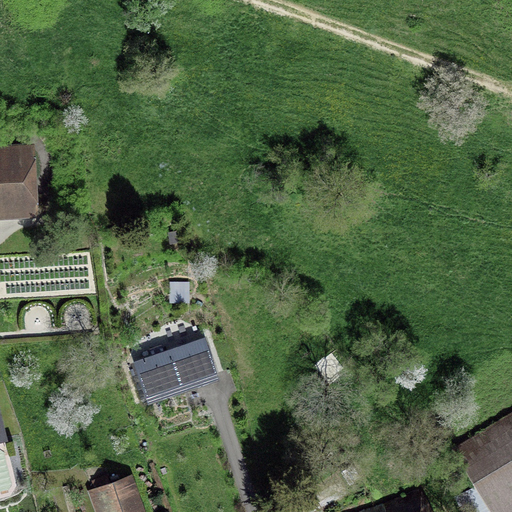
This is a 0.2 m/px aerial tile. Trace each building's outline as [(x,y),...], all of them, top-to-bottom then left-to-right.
[(32,151),(0,152),(0,212),(35,211),(32,151)] [(197,343),(128,370),(144,410),(213,383),(197,343)] [(381,415),(355,429),(379,471),(405,456),(381,415)] [(511,428),(455,462),(484,511),(488,511),(511,498),(511,428)] [(91,495),(97,511),(134,511),(124,483),(91,495)]
